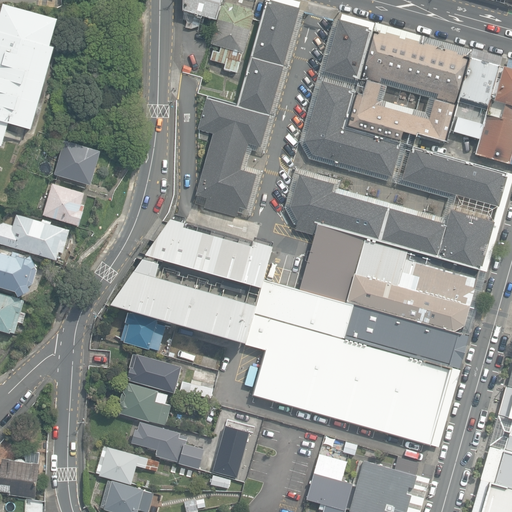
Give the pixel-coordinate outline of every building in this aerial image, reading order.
[(223,0),(185,0),(184,20),(216,26),(223,2),(223,0)] [(252,10),(223,2),(216,26),(204,58),(219,68),(235,71),(252,10)] [(0,118),(12,122),(34,128),(59,46),(54,44),(63,18),(7,3),(4,14),(0,12),(0,118)] [(310,13),(282,5),(254,107),(282,115),(310,13)] [(314,157),(399,180),(408,147),(449,158),(477,55),(351,21),(314,157)] [(509,64),(477,55),(464,105),(495,113),(509,64)] [(511,70),(487,161),(511,168),(511,70)] [(269,115),(203,98),(194,127),(209,133),(193,203),(236,216),(238,207),(247,210),(257,174),(239,169),(247,144),(261,148),(269,115)] [(0,145),(5,147),(12,122),(0,118),(0,145)] [(95,183),(105,150),(67,138),(56,173),(95,183)] [(460,197),(505,208),(511,183),(511,175),(417,152),(409,183),(460,197)] [(324,226),(489,270),(502,220),(505,208),(460,197),(457,207),(455,217),(307,177),(296,218),(324,226)] [(88,192),(54,183),(45,214),(83,225),(88,210),(85,210),(86,206),(84,205),(88,192)] [(72,229),(17,213),(14,225),(2,222),(0,228),(0,242),(59,259),(62,250),(66,251),(72,229)] [(188,221),(173,219),(150,256),(266,287),(277,247),(259,242),(258,247),(186,228),(188,221)] [(306,294),(469,339),(489,270),(324,226),(306,294)] [(13,255),(0,251),(0,285),(18,291),(21,296),(33,289),(31,286),(36,283),(40,269),(38,266),(40,265),(33,254),(29,257),(21,255),(22,253),(14,251),(13,255)] [(260,305),(136,272),(115,303),(250,345),(259,313),(260,305)] [(267,315),(462,370),(469,339),(306,294),(276,286),(267,315)] [(26,300),(0,292),(0,329),(13,333),(14,332),(17,333),(21,322),(25,324),(28,313),(23,312),(26,300)] [(126,340),(126,341),(151,349),(152,347),(161,350),(168,325),(160,323),(161,318),(132,309),(123,339),(126,340)] [(267,315),(259,313),(250,345),(268,350),(255,395),(439,446),(462,370),(267,315)] [(196,360),(198,353),(187,349),(185,357),(196,360)] [(132,377),(132,379),(177,392),(184,365),(139,353),(139,354),(135,353),(131,367),(132,368),(130,377),(132,377)] [(123,410),(122,412),(167,425),(173,404),(167,403),(170,394),(160,391),(161,390),(131,382),(130,384),(127,385),(125,391),(125,392),(124,392),(122,399),(123,402),(122,402),(121,407),(123,410)] [(511,417),(505,416),(497,445),(511,449),(511,417)] [(207,448),(188,443),(190,435),(182,433),(183,432),(142,421),(140,429),(137,428),(134,442),(159,449),(158,455),(202,468),(207,448)] [(243,461),(252,430),(227,424),(219,454),(243,461)] [(359,445),(344,441),(341,451),(356,456),(359,445)] [(101,473),(101,475),(133,484),(139,465),(158,471),(161,461),(141,456),(142,454),(110,446),(109,447),(105,446),(97,472),(101,473)] [(511,511),(511,453),(498,450),(487,490),(481,511),(511,511)] [(12,490),(11,494),(39,497),(43,463),(36,462),(36,460),(13,457),(12,458),(4,457),(0,489),(12,490)] [(409,511),(420,474),(363,458),(356,484),(349,511),(352,511),(409,511)] [(356,484),(314,472),(307,499),(324,504),(321,511),(342,511),(344,509),(349,511),(356,484)] [(230,488),(233,479),(215,474),(212,484),(230,488)] [(105,508),(105,509),(117,511),(139,511),(141,509),(150,511),(155,493),(146,490),(146,489),(114,480),(114,481),(109,479),(102,507),(105,508)] [(188,511),(199,509),(197,499),(186,501),(188,511)]
